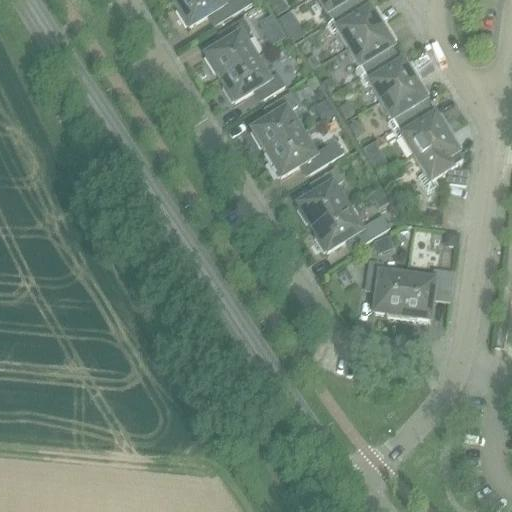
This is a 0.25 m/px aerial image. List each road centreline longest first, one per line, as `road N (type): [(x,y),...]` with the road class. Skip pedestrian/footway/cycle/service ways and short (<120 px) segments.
road 1 (tertiary): [(354,488),(21,0)]
road 2 (residential): [(461,364),(344,346),(323,326),(127,0)]
road 3 (residential): [(461,364),(492,127)]
road 4 (track): [(0,453),(210,473)]
road 5 (residential): [(354,488),(455,382),(461,364)]
